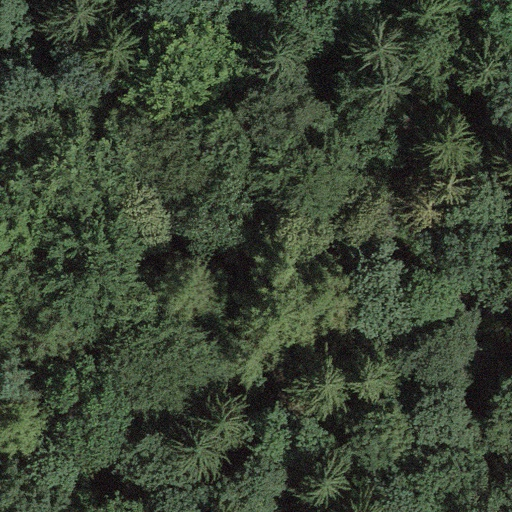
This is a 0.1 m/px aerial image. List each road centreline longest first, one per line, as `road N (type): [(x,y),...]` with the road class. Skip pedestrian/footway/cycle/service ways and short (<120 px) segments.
road 1 (track): [(0,442),(203,371),(511,300)]
road 2 (track): [(388,0),(405,54),(400,192),(368,329)]
